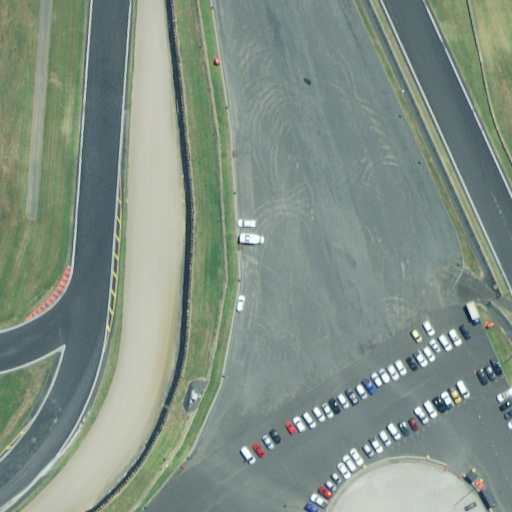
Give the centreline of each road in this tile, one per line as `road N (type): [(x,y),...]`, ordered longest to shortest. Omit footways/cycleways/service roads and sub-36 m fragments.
road 1 (unknown): [(259,0),(299,206),(305,281),(281,352),(188,511)]
road 2 (unknown): [(273,511),(345,439),(397,402),(441,388),(472,402),(511,489)]
